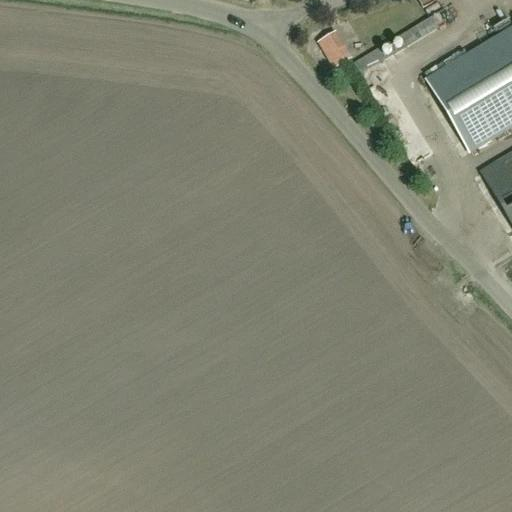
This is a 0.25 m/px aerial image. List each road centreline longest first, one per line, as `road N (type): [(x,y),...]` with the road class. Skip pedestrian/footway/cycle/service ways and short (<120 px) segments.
road 1 (unclassified): [(263,35),(511,311)]
road 2 (unclassified): [(148,0),(198,8),(263,35)]
